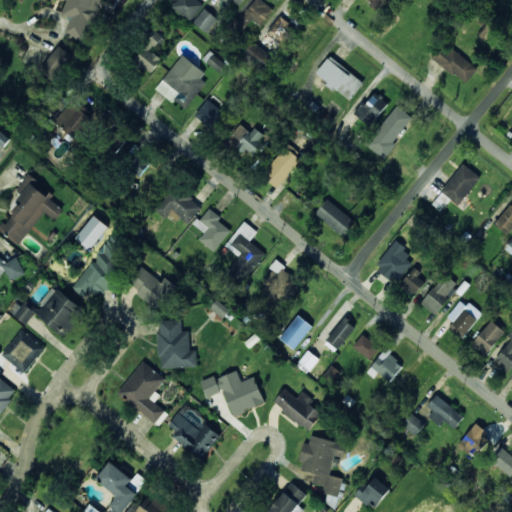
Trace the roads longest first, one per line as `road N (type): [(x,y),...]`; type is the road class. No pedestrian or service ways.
road 1 (residential): [(511,411),(120,88)]
road 2 (residential): [(0,500),(48,405),(69,395),(93,400),(193,486),(218,483),(261,433),(278,438)]
road 3 (residential): [(347,277),(511,73)]
road 4 (residential): [(511,159),(318,0)]
road 5 (residential): [(48,405),(75,361),(122,314),(134,328),(92,389),(93,400)]
